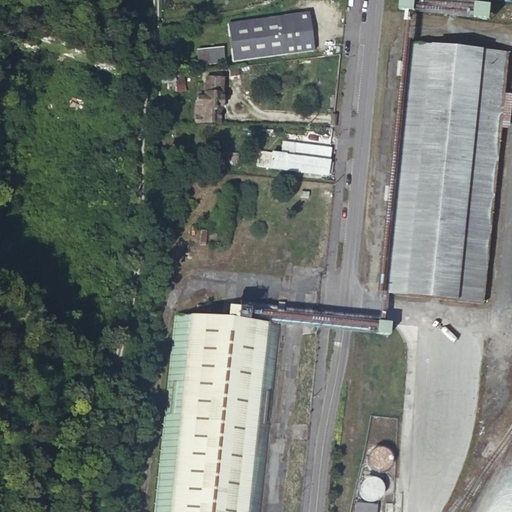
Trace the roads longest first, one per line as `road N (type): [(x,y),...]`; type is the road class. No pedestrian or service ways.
road 1 (track): [(153,0),(133,290),(88,511)]
road 2 (secondary): [(374,0),(341,339),(315,511)]
